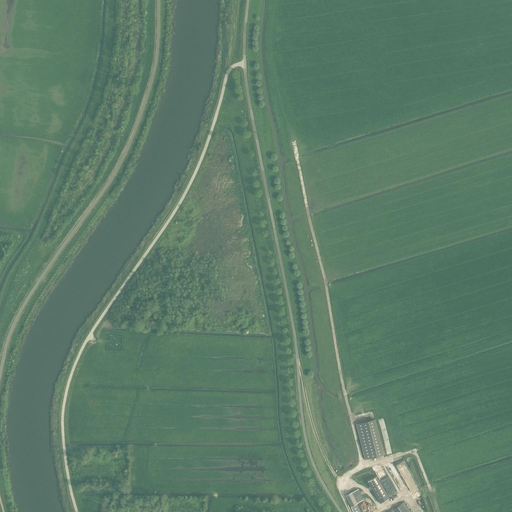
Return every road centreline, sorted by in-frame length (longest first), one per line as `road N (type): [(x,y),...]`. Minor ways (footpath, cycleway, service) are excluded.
road 1 (unclassified): [(342,511),(312,459),(304,419),(295,326),(246,84),(248,0)]
road 2 (track): [(78,511),(63,423),(72,375),(180,204),(229,72),(245,64)]
road 3 (track): [(363,467),(294,142)]
